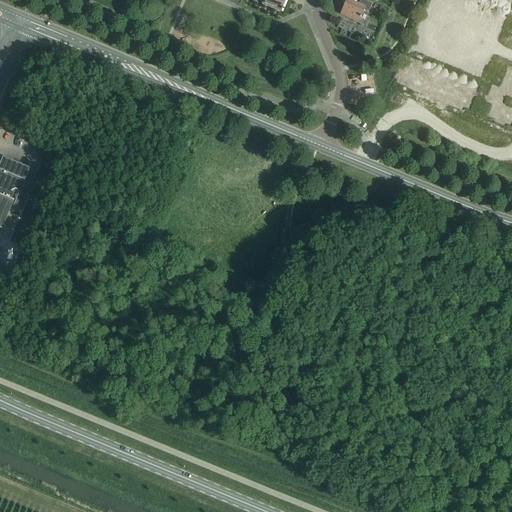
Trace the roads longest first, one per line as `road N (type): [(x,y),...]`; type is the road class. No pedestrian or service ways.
road 1 (primary): [(268,511),(0,399)]
road 2 (tertiary): [(114,60),(322,146)]
road 3 (tertiary): [(322,146),(511,219)]
road 4 (residential): [(322,146),(339,79),(317,0)]
